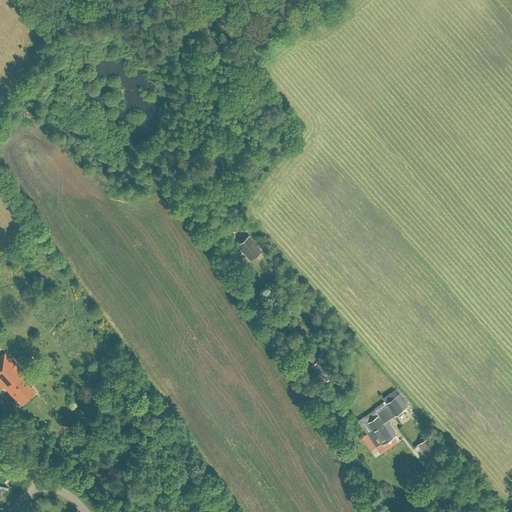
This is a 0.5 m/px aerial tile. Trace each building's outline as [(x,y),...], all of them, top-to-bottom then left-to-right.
[(237,245),(249,260),(261,251),(248,236),(237,245)] [(4,352),(0,355),(0,385),(2,387),(3,386),(8,391),(15,398),(16,397),(21,402),(33,391),(22,379),(25,376),(4,352)] [(312,365),(327,380),(333,373),(318,359),(312,365)] [(400,394),(398,395),(394,390),(383,398),(387,403),(388,405),(378,412),(380,415),(368,422),(373,429),(368,433),(377,446),(381,443),(382,444),(397,434),(387,420),(408,406),(400,394)] [(419,443),(431,461),(442,453),(429,436),(419,443)]
